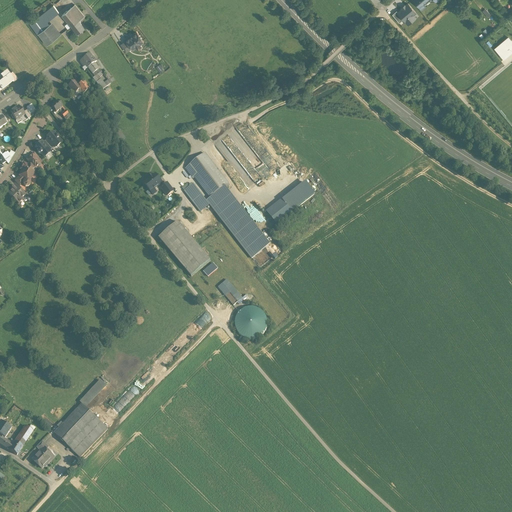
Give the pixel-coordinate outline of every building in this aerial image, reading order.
[(404,5),(401,8),(402,9),(398,12),(397,13),(403,19),(408,25),(412,21),(409,18),(415,13),(408,4),(405,6),(404,5)] [(53,5),(35,20),(37,23),(44,18),(47,21),(59,12),(53,5)] [(74,5),(62,15),(68,22),(81,13),(74,5)] [(398,12),(396,11),(392,15),(399,23),(403,19),(397,13),(398,12)] [(68,22),(68,23),(71,27),(72,26),(79,35),(83,32),(81,30),(84,28),(78,21),(84,16),(81,13),(68,22)] [(37,23),(32,27),(38,34),(47,45),(58,36),(47,21),(44,18),(37,23)] [(136,32),(126,39),(132,48),(133,49),(136,46),(137,48),(141,46),(140,44),(143,42),(141,39),(142,38),(140,36),(139,36),(136,32)] [(495,48),(504,58),(511,51),(511,42),(508,37),(495,48)] [(127,40),(121,44),(126,52),(132,48),(127,40)] [(89,55),(82,61),(86,66),(88,68),(94,63),(96,62),(93,57),(92,59),(89,55)] [(94,63),(88,68),(95,77),(97,76),(101,72),(94,63)] [(9,76),(7,73),(1,77),(4,80),(0,83),(0,88),(2,91),(13,83),(14,82),(9,76)] [(17,80),(12,73),(9,76),(14,82),(13,83),(13,84),(17,80)] [(100,80),(96,83),(101,91),(110,84),(108,82),(104,85),(100,80)] [(83,81),(77,86),(80,89),(77,91),(79,94),(81,92),(83,94),(86,92),(88,95),(91,92),(85,83),(84,81),(83,82),(83,81)] [(77,86),(74,82),(68,87),(74,94),(77,91),(80,89),(77,86)] [(79,102),(73,95),(70,97),(76,105),(79,102)] [(62,107),(57,101),(51,107),(56,113),(61,108),(62,107)] [(31,105),(26,108),(28,111),(26,111),(29,116),(32,114),(35,112),(31,105)] [(24,116),(18,108),(10,112),(16,121),(24,116)] [(55,136),(53,133),(47,138),(48,140),(54,146),(55,148),(60,144),(57,140),(58,140),(58,138),(57,136),(55,136)] [(54,146),(48,140),(45,142),(51,149),(54,146)] [(51,149),(45,142),(42,145),(48,151),(51,149)] [(42,145),(41,143),(35,148),(38,151),(37,153),(39,154),(40,154),(41,154),(44,157),(49,153),(48,151),(42,145)] [(32,156),(27,161),(30,164),(34,169),(35,168),(40,165),(36,160),(38,158),(34,153),(31,155),(32,156)] [(205,154),(185,169),(193,179),(194,178),(210,198),(228,184),(205,154)] [(27,166),(24,165),(21,170),(23,172),(21,175),(21,174),(19,177),(20,177),(25,182),(22,184),(25,188),(28,188),(30,186),(30,183),(29,182),(34,173),(37,170),(35,168),(34,169),(30,164),(27,166)] [(151,176),(148,178),(149,180),(144,184),(151,192),(162,183),(155,175),(152,177),(151,176)] [(20,177),(14,182),(19,187),(22,184),(25,182),(20,177)] [(167,184),(161,188),(167,196),(173,192),(167,184)] [(183,191),(200,212),(208,205),(191,184),(183,191)] [(306,185),(268,214),(276,224),(314,195),(306,185)] [(22,194),(15,186),(11,190),(12,192),(12,191),(21,200),(24,197),(24,196),(22,194)] [(224,189),(208,202),(252,258),(268,246),(224,189)] [(21,200),(12,191),(12,192),(8,195),(16,203),(19,205),(22,201),(21,200)] [(210,261),(178,222),(158,239),(191,277),(210,261)] [(228,279),(219,287),(226,297),(231,293),(236,299),(232,301),(236,306),(248,296),(247,295),(243,298),(228,279)] [(258,338),(262,336),(265,333),(266,329),(267,325),(267,321),(266,317),(263,313),(260,310),(257,308),(253,308),(248,308),(244,309),(241,311),(238,315),(236,318),(235,322),(236,327),(237,330),(239,334),(242,337),(246,339),(250,339),(254,339),(258,338)] [(100,381),(80,402),(82,404),(81,405),(86,409),(107,387),(100,381)] [(81,405),(54,434),(71,450),(99,421),(86,409),(81,405)] [(99,421),(71,450),(80,458),(108,430),(99,421)] [(10,431),(0,424),(0,443),(6,448),(9,443),(4,440),(10,431)] [(26,427),(15,442),(22,447),(33,431),(26,427)] [(49,447),(43,441),(36,448),(41,452),(33,460),(42,469),(47,463),(48,464),(53,459),(47,453),(49,452),(47,450),(49,447)] [(22,447),(15,442),(13,446),(9,443),(6,448),(17,455),(22,447)]
